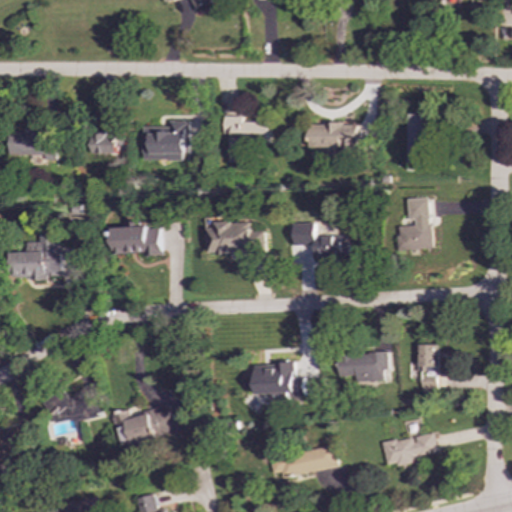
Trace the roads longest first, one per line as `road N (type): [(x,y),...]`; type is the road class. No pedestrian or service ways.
road 1 (residential): [(511,79),(0,72)]
road 2 (residential): [(495,297),(123,318),(77,330),(0,376)]
road 3 (residential): [(493,511),(498,79)]
